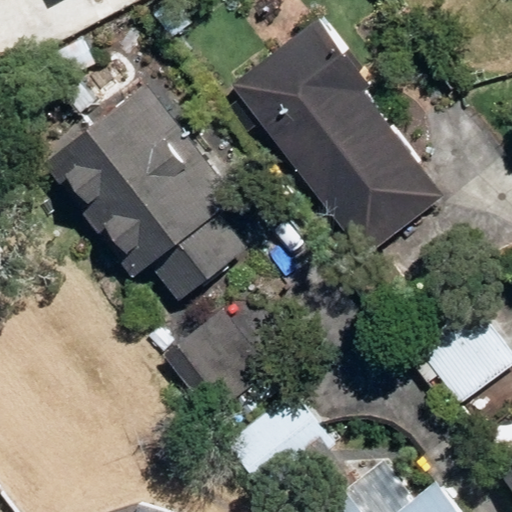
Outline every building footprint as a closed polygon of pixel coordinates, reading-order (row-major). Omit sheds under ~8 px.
[(324,16),(231,87),(364,261),(446,199),(364,93),(376,84),(324,16)] [(236,202),(145,88),(49,164),(61,180),(58,183),(81,212),(85,209),(100,228),(96,231),(121,263),(125,260),(139,278),(153,266),(182,303),(248,251),(219,215),(236,202)] [(275,198),(235,227),(291,305),(331,276),(275,198)] [(460,405),(511,368),(511,350),(480,306),(420,348),(460,405)] [(223,312),(177,347),(224,408),(270,373),(223,312)] [(268,497),(337,445),(298,393),(229,445),(268,497)] [(511,470),(502,479),(511,491),(511,470)] [(455,511),(432,484),(398,511),(358,511),(347,498),(329,511),(455,511)]
